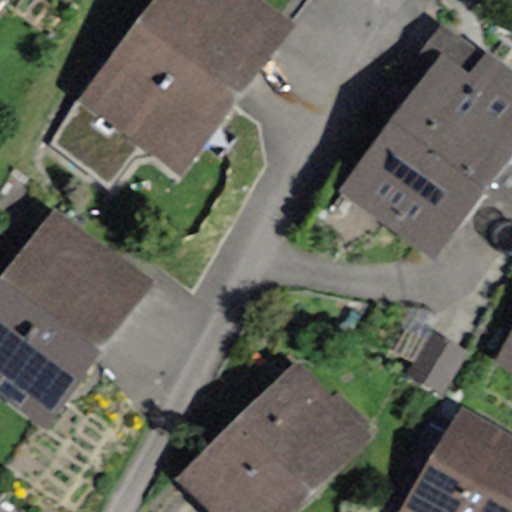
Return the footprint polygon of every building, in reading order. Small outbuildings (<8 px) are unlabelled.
[(182,0),(106,100),(176,155),(294,0),(182,0)] [(440,80),(401,133),(472,188),(511,136),(511,86),(444,35),(421,66),(440,80)] [(432,242),(472,188),(401,133),(360,187),(432,242)] [(0,313),(0,378),(39,408),(127,292),(56,239),(0,313)] [(293,385),(197,478),(229,511),(278,511),(350,443),(346,439),(365,421),(339,395),(320,413),(293,385)] [(446,467),(434,459),(401,511),(505,511),(511,500),(511,443),(474,420),(446,467)]
